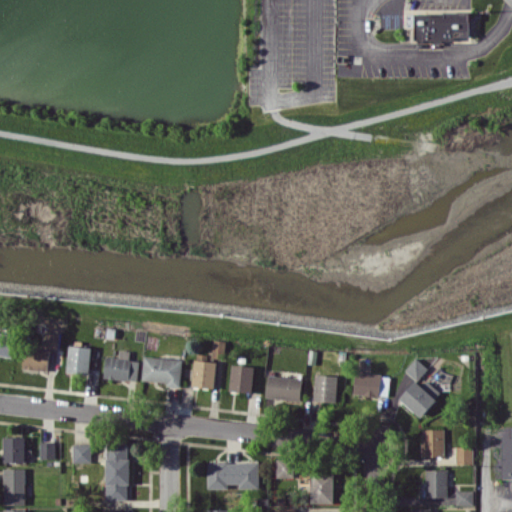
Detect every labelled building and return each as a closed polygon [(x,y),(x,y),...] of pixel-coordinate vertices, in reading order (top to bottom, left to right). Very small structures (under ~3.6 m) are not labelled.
[(407,13),(432,13),(432,15),(444,15),(444,11),(470,11),(471,37),(455,36),(455,40),(415,39),(415,26),(408,26),(407,13)] [(0,353),(13,355),(15,334),(0,332),(0,353)] [(47,346),(60,347),(60,332),(47,332),(47,346)] [(223,357),(223,340),(214,340),(213,357),(223,357)] [(89,374),(92,347),(70,345),(67,371),(89,374)] [(50,348),(25,347),(23,368),(49,369),(50,348)] [(106,355),(104,377),(138,381),(141,360),(130,359),(131,351),(120,349),(119,357),(106,355)] [(181,384),(182,358),(144,356),(143,382),(181,384)] [(428,367),(416,357),(405,370),(417,380),(428,367)] [(214,388),(217,361),(195,359),(192,385),(214,388)] [(231,391),(253,392),(254,365),(232,364),(231,391)] [(388,397),(390,374),(355,371),(353,394),(388,397)] [(337,401),(338,375),(316,374),(315,401),(337,401)] [(266,398),(301,400),(302,377),(267,375),(266,398)] [(416,380),(400,397),(420,416),(442,393),(427,379),(422,385),(416,380)] [(511,498),(511,426),(511,427),(511,433),(511,435),(502,436),(502,478),(511,478),(511,498)] [(445,455),(445,429),(422,429),(422,456),(445,455)] [(5,462),(26,461),(25,436),(4,436),(5,462)] [(41,458),(56,458),(56,441),(41,441),(41,458)] [(74,461),(91,462),(92,444),(74,443),(74,461)] [(106,499),(129,499),(129,443),(107,443),(106,499)] [(456,464),(473,463),(473,445),(456,446),(456,464)] [(276,476),(295,477),(295,458),(277,457),(276,476)] [(260,488),(259,461),(208,462),(208,488),(229,488),(229,483),(240,483),(240,488),(260,488)] [(4,504),(26,504),(26,468),(4,468),(4,504)] [(448,469),(426,469),(426,496),(448,497),(448,469)] [(312,503),(335,502),(334,472),(311,472),(312,503)] [(456,504),(474,505),(474,490),(456,490),(456,504)]
